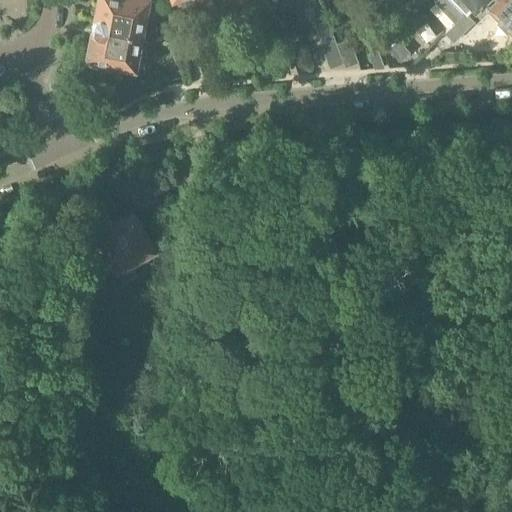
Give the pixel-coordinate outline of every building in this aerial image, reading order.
[(96,0),(92,20),(140,30),(143,13),(145,0),(96,0)] [(433,0),(454,22),(475,0),(433,0)] [(511,0),(475,0),(454,22),(445,31),(454,41),(489,6),(500,18),(496,22),(507,33),(511,29),(511,0)] [(162,36),(170,37),(179,39),(174,24),(170,12),(164,14),(165,23),(162,36)] [(174,24),(179,39),(181,50),(184,58),(200,53),(186,13),(172,17),(174,24)] [(328,18),(313,24),(318,37),(332,31),(328,18)] [(92,20),(84,58),(84,60),(85,61),(85,63),(87,65),(88,66),(90,66),(90,68),(98,69),(99,67),(100,67),(101,67),(102,66),(103,65),(105,63),(106,61),(106,59),(133,64),(133,62),(137,45),(140,30),(92,20)] [(392,31),(382,40),(388,45),(392,40),(397,36),(392,31)] [(168,47),(181,50),(179,39),(170,37),(168,47)] [(343,61),(336,42),(334,37),(320,42),(329,67),(343,61)] [(350,37),(336,42),(343,61),(345,66),(360,60),(350,37)] [(398,39),(389,48),(400,60),(410,51),(398,39)] [(288,72),(303,67),(296,44),(281,49),(288,72)] [(384,67),(380,55),(378,48),(368,49),(374,68),(384,67)] [(460,50),(445,51),(446,60),(461,59),(460,50)] [(137,274),(130,260),(154,247),(132,209),(111,221),(106,213),(83,227),(93,244),(91,246),(99,261),(109,255),(124,282),(137,274)]
